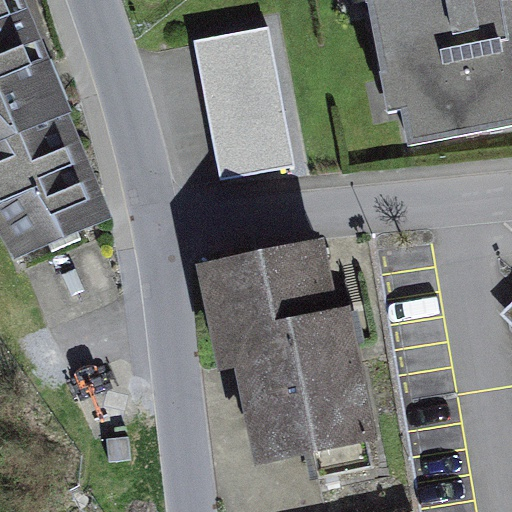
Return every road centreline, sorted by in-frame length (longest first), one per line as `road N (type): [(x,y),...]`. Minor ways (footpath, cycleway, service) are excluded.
road 1 (residential): [(159,225),(511,193)]
road 2 (residential): [(192,511),(159,225)]
road 3 (residential): [(159,225),(91,0)]
